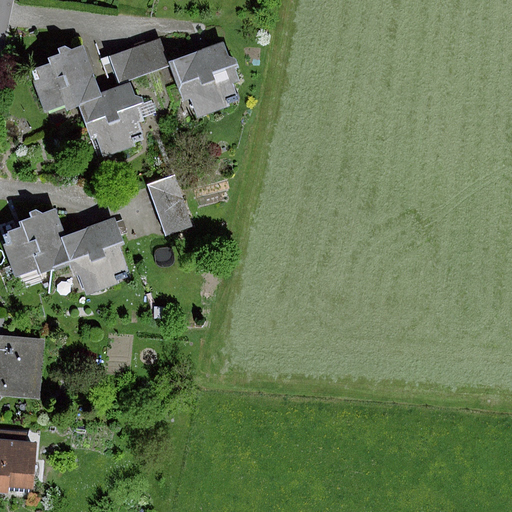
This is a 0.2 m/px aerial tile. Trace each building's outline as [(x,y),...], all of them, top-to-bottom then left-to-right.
[(158,40),(108,58),(118,85),(167,67),(158,40)] [(220,43),(168,63),(182,100),(188,98),(195,117),(226,106),(225,102),(234,99),(228,82),(234,80),(228,66),(234,63),(232,58),(225,57),(220,43)] [(99,95),(81,45),(68,49),(61,46),(54,48),(56,53),(44,58),(46,64),(29,70),(43,111),(63,104),(64,108),(74,104),(99,95)] [(99,95),(74,104),(88,141),(94,139),(101,158),(133,147),(131,143),(142,139),(135,123),(141,121),(135,105),(141,103),(139,98),(131,95),(128,85),(99,95)] [(176,179),(145,188),(160,238),(192,228),(176,179)] [(69,263),(59,235),(50,210),(39,214),(34,210),(27,213),(29,218),(19,222),(21,227),(2,234),(6,244),(1,246),(14,279),(34,271),(36,276),(69,263)] [(78,274),(85,295),(129,279),(117,244),(122,242),(113,217),(59,235),(69,263),(74,276),(78,274)] [(169,308),(154,308),(153,319),(169,320),(169,308)] [(0,336),(0,395),(41,399),(45,340),(0,336)] [(34,443),(0,439),(0,492),(5,493),(5,486),(30,488),(34,443)]
